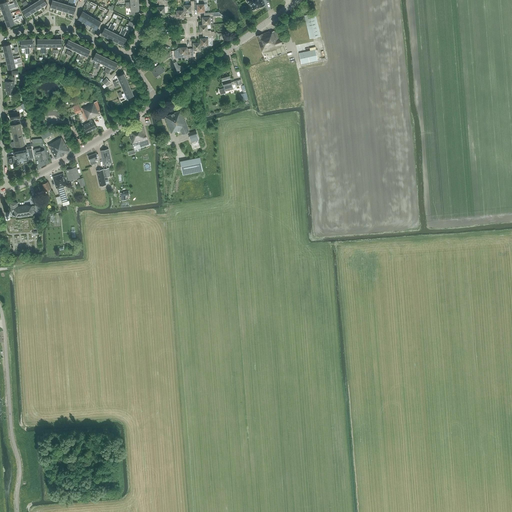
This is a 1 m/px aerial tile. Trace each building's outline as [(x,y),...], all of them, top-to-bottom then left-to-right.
[(52,0),(50,7),(56,9),(58,2),(58,0),(56,0),(56,1),(52,0)] [(64,4),(62,11),(68,12),(70,6),(71,3),(71,0),(69,0),(67,5),(64,4)] [(205,12),(205,4),(197,4),(197,1),(196,0),(193,0),(194,1),(194,10),(197,9),(197,12),(205,12)] [(246,0),(252,10),(255,8),(256,9),(260,7),(260,8),(265,5),(261,0),(246,0)] [(0,3),(0,4),(2,10),(9,7),(15,5),(14,3),(8,5),(7,1),(0,3)] [(36,10),(42,7),(38,1),(33,4),(36,10)] [(192,10),(194,10),(194,1),(191,1),(191,5),(183,5),(184,10),(184,13),(192,13),(192,10)] [(159,7),(157,7),(157,15),(165,14),(165,13),(165,7),(168,6),(168,3),(159,4),(159,7)] [(31,14),(36,10),(33,4),(27,8),(31,14)] [(139,4),(126,5),(126,8),(131,8),(131,11),(130,11),(130,15),(135,15),(135,11),(139,11),(139,4)] [(4,15),(11,13),(10,10),(16,7),(15,5),(9,7),(2,10),(4,15)] [(26,17),(31,14),(27,8),(22,11),(26,17)] [(184,18),(184,13),(184,10),(176,10),(176,14),(168,15),(168,18),(177,17),(177,19),(184,18)] [(87,14),(82,11),(78,19),(83,22),(87,14)] [(204,17),(202,17),(202,25),(207,24),(207,25),(210,24),(214,24),(213,17),(215,17),(215,12),(204,13),(204,14),(204,17)] [(6,21),(13,18),(11,13),(4,15),(6,21)] [(310,38),(320,36),(315,13),(305,16),(310,38)] [(92,17),(87,14),(83,22),(87,24),(92,17)] [(15,24),(14,21),(20,19),(19,16),(15,18),(13,18),(6,21),(8,27),(15,24)] [(96,19),(92,17),(87,24),(92,27),(96,19)] [(101,22),(96,19),(92,27),(96,30),(101,22)] [(110,31),(107,37),(112,40),(116,34),(112,32),(116,24),(114,23),(113,25),(110,31)] [(105,28),(101,34),(107,37),(110,31),(113,25),(111,24),(108,30),(105,28)] [(202,25),(199,25),(200,33),(203,32),(203,35),(212,35),(215,35),(214,32),(211,32),(211,31),(210,30),(208,31),(208,29),(210,28),(210,24),(207,25),(207,24),(202,25)] [(116,34),(112,40),(118,43),(124,30),(125,28),(123,26),(121,29),(122,29),(119,35),(116,34)] [(124,30),(118,43),(124,45),(127,39),(123,37),(126,32),(124,30)] [(269,56),(286,50),(282,38),(279,39),(276,30),(270,33),(269,32),(262,34),(256,36),(262,53),(263,55),(268,53),(269,56)] [(203,38),(200,38),(200,42),(201,46),(201,48),(208,48),(208,46),(209,46),(208,38),(212,38),(215,38),(215,35),(212,35),(203,35),(203,38)] [(68,40),(65,46),(71,49),(74,42),(68,40)] [(74,42),(71,49),(76,51),(79,45),(74,42)] [(193,48),(190,48),(191,57),(194,57),(194,51),(201,51),(201,48),(201,46),(200,42),(195,43),(193,43),(193,48)] [(79,45),(76,51),(80,53),(78,55),(77,59),(79,60),(85,48),(79,45)] [(180,50),(175,51),(175,58),(184,57),(184,55),(188,55),(188,57),(191,57),(190,48),(188,49),(187,47),(180,47),(180,50)] [(85,48),(79,60),(81,61),(83,58),(84,55),(87,57),(90,50),(85,48)] [(301,64),(317,60),(315,50),(299,53),(301,64)] [(170,53),(170,52),(160,59),(162,62),(170,57),(170,53)] [(96,68),(101,55),(96,53),(93,59),(96,61),(95,64),(93,67),(96,68)] [(104,64),(107,58),(101,55),(96,68),(98,69),(99,66),(101,63),(104,64)] [(106,73),(112,61),(107,58),(104,64),(107,66),(105,69),(104,72),(106,73)] [(14,62),(7,64),(8,70),(16,68),(15,64),(21,63),(21,61),(17,61),(14,62)] [(115,70),(118,63),(112,61),(106,73),(109,74),(112,68),(115,70)] [(161,70),(163,69),(160,65),(151,71),(155,77),(162,72),(161,70)] [(117,83),(120,82),(126,79),(124,73),(117,76),(119,80),(116,81),(113,82),(114,85),(117,83)] [(219,89),(220,94),(225,93),(225,91),(233,89),(232,85),(235,84),(236,86),(242,85),(241,79),(231,82),(230,76),(221,78),(224,88),(219,89)] [(14,81),(15,81),(14,77),(8,78),(9,81),(6,82),(6,89),(7,89),(7,94),(15,94),(14,81)] [(106,78),(102,82),(104,84),(103,86),(104,89),(111,82),(106,78)] [(122,87),(129,85),(126,79),(120,82),(122,87)] [(125,93),(131,90),(129,85),(122,87),(125,93)] [(120,98),(126,95),(127,99),(134,96),(131,90),(125,93),(122,94),(119,95),(120,98)] [(98,111),(101,109),(97,101),(81,109),(87,120),(89,119),(90,122),(83,126),(87,133),(97,128),(93,120),(91,118),(96,116),(96,115),(99,113),(98,111)] [(20,118),(19,112),(19,110),(22,108),(21,106),(16,108),(17,111),(17,112),(10,113),(11,120),(20,118)] [(182,134),(189,131),(180,110),(165,117),(171,133),(175,131),(175,132),(180,130),(182,134)] [(15,147),(25,145),(21,124),(11,126),(14,142),(11,142),(12,147),(15,147)] [(128,130),(132,143),(133,145),(147,140),(143,126),(139,127),(139,126),(128,130)] [(48,129),(41,134),(44,139),(46,138),(48,141),(52,139),(50,135),(51,135),(48,129)] [(191,141),(198,138),(196,131),(188,133),(191,141)] [(48,145),(56,159),(69,151),(62,137),(54,142),(48,145)] [(19,151),(15,152),(17,162),(29,160),(29,159),(34,158),(32,148),(27,149),(27,147),(19,149),(19,151)] [(40,148),(35,149),(36,152),(37,156),(40,156),(41,160),(47,159),(45,150),(41,151),(40,148)] [(109,149),(101,151),(104,167),(104,170),(105,177),(110,176),(109,168),(107,168),(106,164),(112,163),(109,149)] [(96,159),(98,158),(96,153),(88,156),(91,165),(97,163),(96,159)] [(183,174),(203,170),(200,158),(180,162),(183,174)] [(69,180),(79,177),(77,167),(66,170),(69,180)] [(103,170),(97,171),(100,186),(106,185),(104,177),(104,176),(103,170)] [(63,186),(68,185),(66,177),(64,177),(63,174),(53,177),(54,181),(56,189),(57,188),(59,196),(60,196),(62,202),(68,201),(63,186)] [(50,192),(52,191),(48,182),(42,184),(46,193),(50,192)] [(18,207),(17,203),(13,202),(10,204),(11,210),(15,211),(16,216),(20,217),(29,216),(32,214),(31,206),(27,205),(18,207)]
